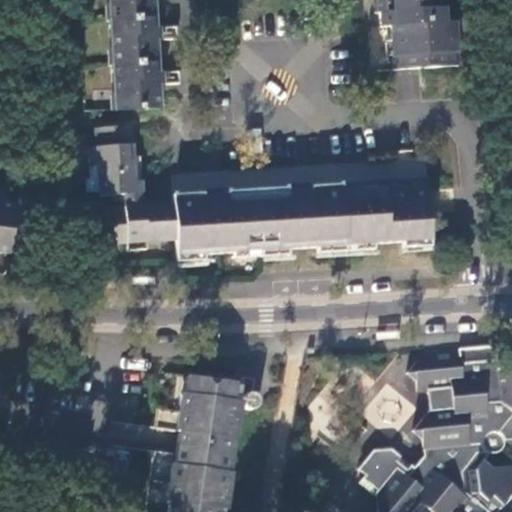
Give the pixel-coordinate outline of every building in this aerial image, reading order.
[(107,0),(115,112),(161,109),(154,0),(107,0)] [(379,0),(381,27),(390,26),(393,71),(397,71),(458,67),(456,22),(446,23),(444,0),(379,0)] [(132,127),(95,128),(95,149),(89,149),(90,168),(96,168),(98,193),(98,196),(114,195),(123,194),(135,193),(135,180),(132,127)] [(91,181),(85,181),(86,194),(98,193),(96,168),(90,168),(91,181)] [(135,180),(135,193),(123,194),(124,200),(124,207),(145,205),(144,199),(142,180),(135,180)] [(173,204),(145,205),(124,207),(105,208),(108,247),(126,246),(126,252),(147,251),(147,245),(175,242),(176,256),(430,240),(429,211),(427,191),(397,193),(397,201),(382,202),(382,190),(310,194),(311,204),(298,205),(297,192),(226,196),(227,209),(214,209),(213,197),(173,199),(173,204)] [(397,201),(397,193),(397,190),(382,190),(382,202),(397,201)] [(311,204),(310,194),(310,191),(297,192),(298,205),(311,204)] [(226,196),(213,197),(214,209),(227,209),(226,196)] [(0,252),(6,253),(9,235),(13,205),(0,202),(0,252)] [(511,511),(511,369),(498,370),(496,348),(424,354),(406,375),(417,395),(430,393),(429,413),(413,433),(423,442),(424,460),(415,470),(391,451),(372,453),(359,469),(366,476),(360,483),(375,495),(376,511),(511,511)] [(167,503),(165,511),(216,511),(237,383),(187,376),(184,393),(181,393),(175,432),(178,432),(177,444),(173,464),(170,463),(164,503),(167,503)] [(260,402),(260,400),(260,399),(260,398),(259,396),(258,395),(257,394),(256,394),(255,393),(254,393),(256,378),(246,377),(245,384),(237,383),(216,511),(224,511),(241,404),(246,404),(247,405),(248,406),(249,407),(250,408),(251,408),(252,408),(253,408),(254,408),(255,408),(258,406),(260,404),(260,403),(260,402)]
